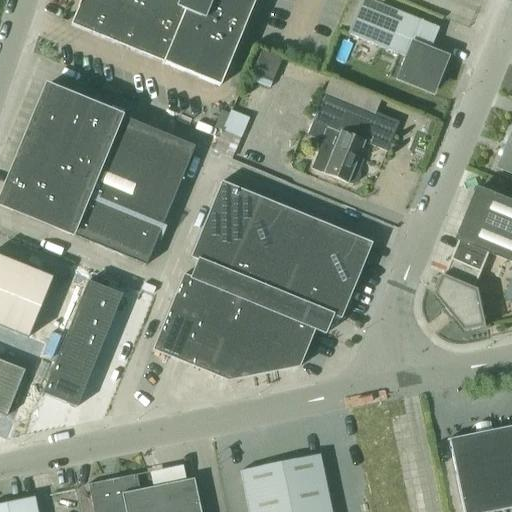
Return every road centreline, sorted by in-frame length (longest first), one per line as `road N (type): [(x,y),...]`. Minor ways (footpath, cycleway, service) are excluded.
road 1 (unclassified): [(0,470),(403,377)]
road 2 (unclassified): [(403,377),(392,322),(511,24)]
road 3 (unknown): [(349,389),(369,511)]
